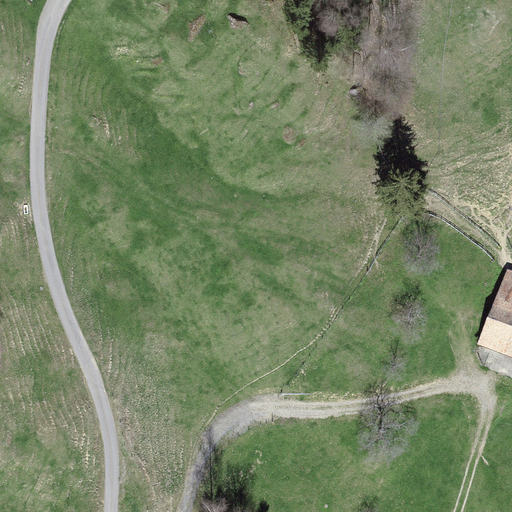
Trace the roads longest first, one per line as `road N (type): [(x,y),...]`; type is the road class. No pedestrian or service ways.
road 1 (unclassified): [(103,511),(90,396),(57,305),(34,203),(39,42),(58,0)]
road 2 (track): [(178,511),(207,439),(279,404),(488,381),(458,511)]
